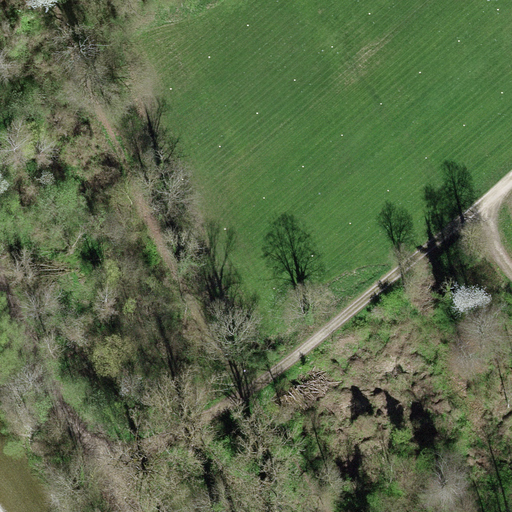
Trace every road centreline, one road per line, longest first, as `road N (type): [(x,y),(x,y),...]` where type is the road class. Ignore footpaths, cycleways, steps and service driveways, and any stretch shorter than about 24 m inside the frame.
road 1 (track): [(511,182),(247,391),(109,466)]
road 2 (track): [(0,275),(50,385),(109,466)]
